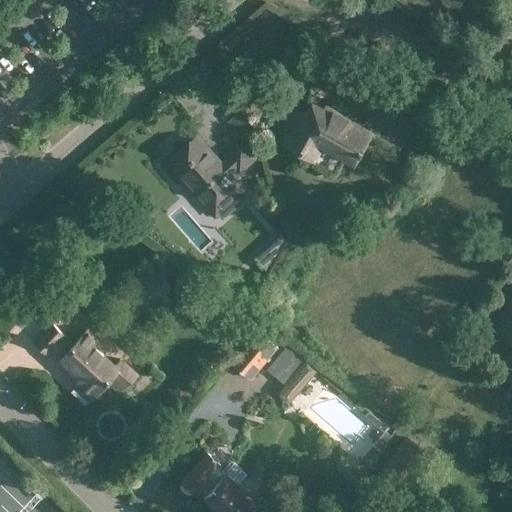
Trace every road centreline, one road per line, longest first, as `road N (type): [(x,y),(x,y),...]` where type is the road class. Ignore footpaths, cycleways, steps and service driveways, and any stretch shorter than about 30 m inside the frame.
road 1 (residential): [(0,217),(238,0)]
road 2 (residential): [(511,95),(343,0)]
road 3 (residential): [(112,511),(0,398)]
